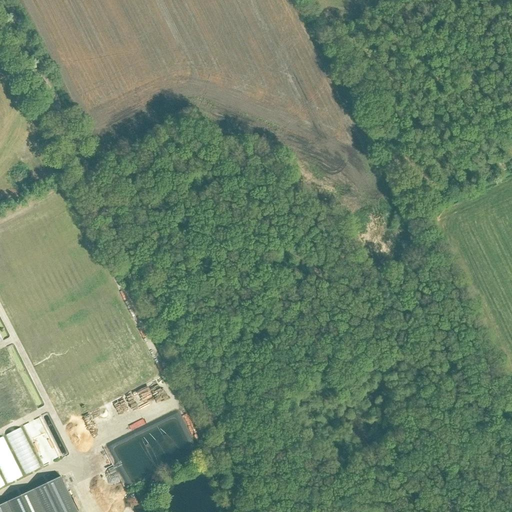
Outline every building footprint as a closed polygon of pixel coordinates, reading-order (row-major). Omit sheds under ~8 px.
[(12,418),(29,410),(11,369),(0,374),(0,424),(13,419),(12,418)] [(38,419),(23,427),(43,466),(58,458),(38,419)] [(0,486),(2,486),(1,484),(21,476),(20,475),(35,468),(18,427),(1,434),(1,436),(0,436),(0,486)] [(119,490),(112,472),(90,480),(97,499),(119,490)] [(0,505),(0,511),(77,511),(60,477),(0,505)]
